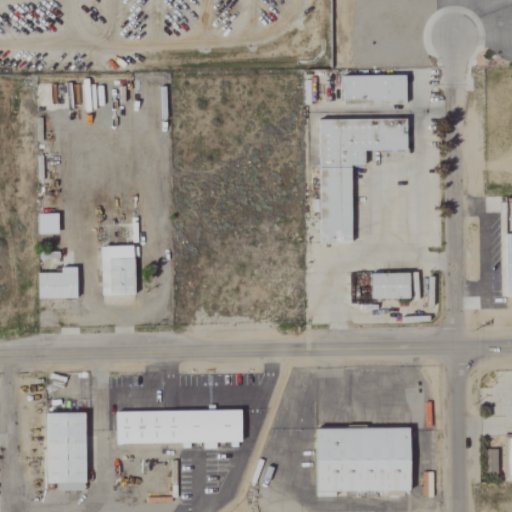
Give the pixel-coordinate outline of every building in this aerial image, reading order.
[(399,76),(337,75),(337,104),(399,105),(399,76)] [(345,243),(344,165),(358,165),(358,151),(400,150),(399,123),(313,124),(314,243),(345,243)] [(53,234),(53,214),(32,215),(33,234),(53,234)] [(511,233),(500,234),(500,297),(511,297),(511,233)] [(129,295),(127,246),(96,247),(98,296),(129,295)] [(70,268),(55,268),(55,273),(32,274),(33,299),(71,299),(70,268)] [(365,299),(403,298),(403,273),(365,274),(365,299)] [(234,411),(109,412),(110,444),(235,442),(234,411)] [(53,491),(79,491),(77,413),(39,414),(40,484),(53,484),(53,491)] [(309,430),(310,497),(330,497),(329,493),(403,492),(402,429),(309,430)] [(511,478),(511,439),(500,439),(501,478),(511,478)]
